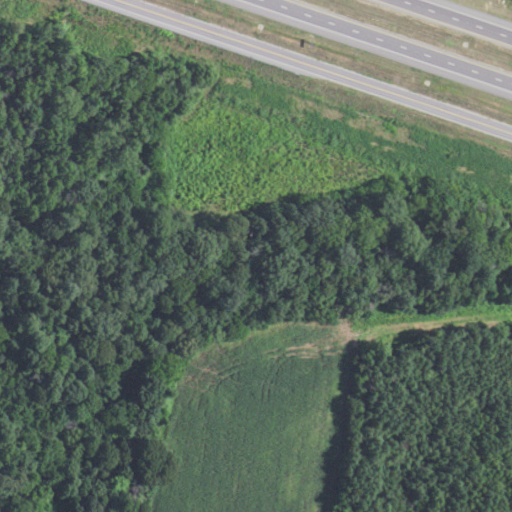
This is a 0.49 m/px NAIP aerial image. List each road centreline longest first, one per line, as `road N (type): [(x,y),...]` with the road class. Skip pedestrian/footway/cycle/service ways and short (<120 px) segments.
road 1 (residential): [(129,0),(511,129)]
road 2 (motorway): [(275,0),(511,79)]
